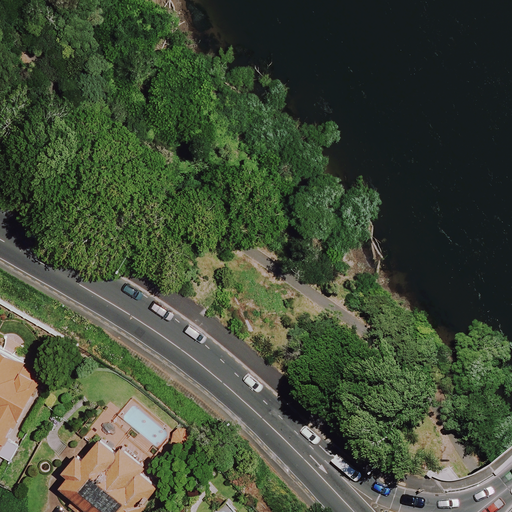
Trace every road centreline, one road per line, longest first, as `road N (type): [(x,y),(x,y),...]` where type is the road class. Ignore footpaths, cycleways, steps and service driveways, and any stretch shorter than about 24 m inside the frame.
road 1 (secondary): [(0,239),(166,339),(288,442)]
road 2 (secondary): [(288,442),(400,500),(435,509),(488,502)]
